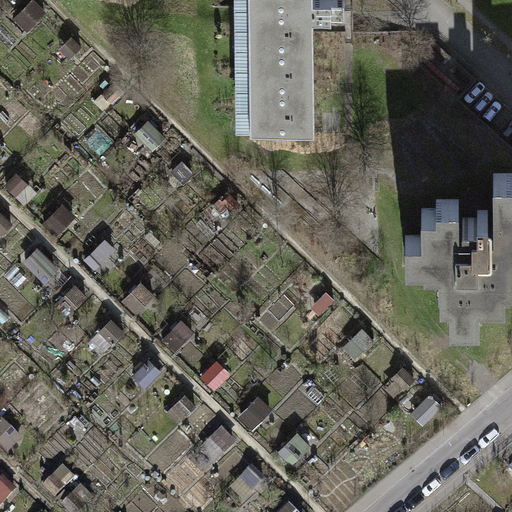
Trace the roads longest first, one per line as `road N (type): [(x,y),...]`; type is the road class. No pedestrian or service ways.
road 1 (residential): [(511,407),(387,511)]
road 2 (residential): [(511,87),(416,0)]
